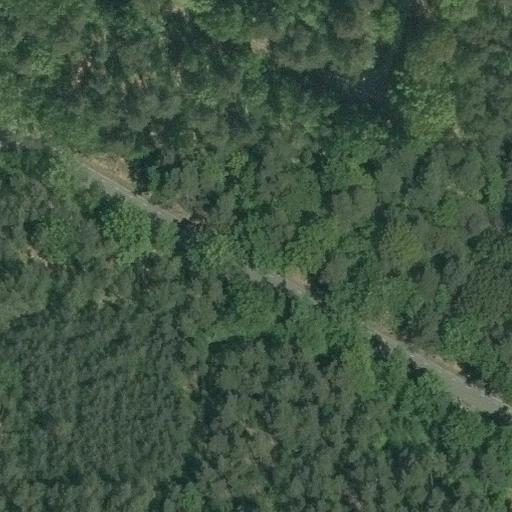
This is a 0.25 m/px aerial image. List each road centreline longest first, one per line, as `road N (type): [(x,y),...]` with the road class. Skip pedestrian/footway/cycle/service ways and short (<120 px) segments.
road 1 (tertiary): [(0,128),(511,416)]
road 2 (track): [(366,105),(161,0)]
road 3 (track): [(366,105),(511,176)]
